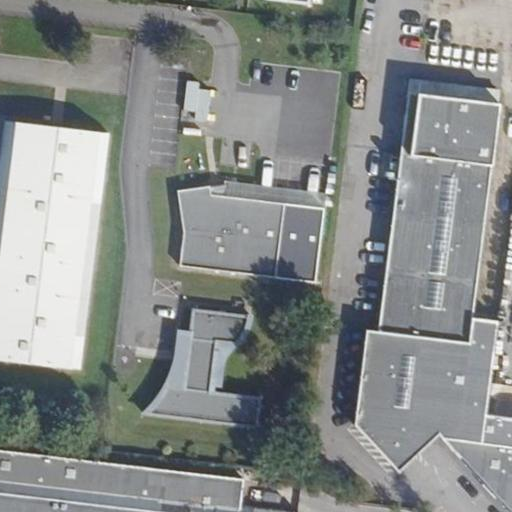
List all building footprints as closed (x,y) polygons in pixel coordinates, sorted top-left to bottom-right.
[(409,78),(377,330),(366,329),(354,425),(398,472),(438,436),(441,439),(509,511),(511,511),(511,417),(485,414),(497,321),(471,317),(499,89),(409,78)] [(199,82),(189,81),(186,113),(196,114),(198,86),(199,82)] [(207,87),(198,86),(196,124),(205,124),(207,87)] [(0,359),(85,372),(112,137),(9,123),(0,192),(0,359)] [(209,186),(211,195),(226,196),(224,183),(217,185),(209,186)] [(183,233),(179,266),(275,278),(312,283),(321,208),(284,204),(266,201),(211,195),(209,186),(177,191),(183,233)] [(217,343),(235,346),(241,340),(245,334),(248,326),(250,317),(192,310),(182,389),(166,387),(145,414),(256,428),(260,399),(211,393),(217,343)] [(243,479),(0,450),(0,511),(295,511),(240,505),(241,491),(243,479)]
